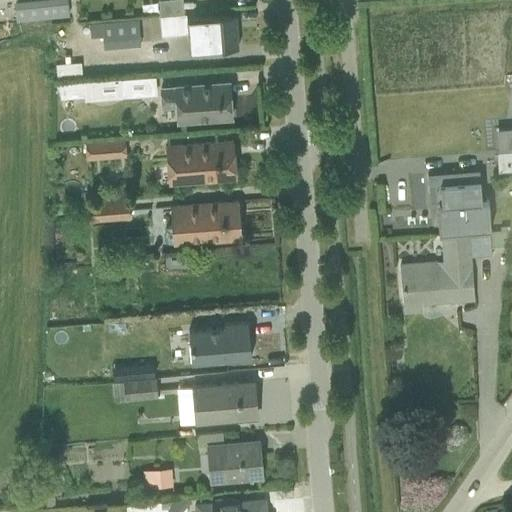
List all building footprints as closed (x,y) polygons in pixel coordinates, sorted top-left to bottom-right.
[(0,0),(1,14),(54,12),(54,0),(0,0)] [(159,16),(162,16),(183,14),(181,0),(160,0),(157,0),(159,16)] [(235,14),(192,18),(194,51),(237,48),(235,14)] [(159,16),(101,22),(102,40),(164,35),(162,16),(159,16)] [(55,54),(79,52),(77,24),(51,26),(55,54)] [(56,77),(81,75),(80,63),(55,64),(56,77)] [(83,100),(122,97),(120,78),(82,81),(83,100)] [(228,81),(159,86),(160,108),(174,107),(175,121),(230,118),(228,81)] [(85,160),(125,157),(124,138),(84,140),(85,160)] [(232,142),(165,147),(167,183),(235,178),(232,142)] [(496,173),(511,171),(511,151),(495,152),(496,173)] [(427,197),(426,171),(415,172),(416,197),(427,197)] [(442,223),(442,234),(490,231),(487,201),(483,201),(482,182),(476,182),(476,180),(473,177),(467,177),(464,181),(464,183),(438,185),(441,213),(436,213),(437,224),(442,223)] [(48,204),(49,215),(89,212),(90,222),(129,219),(128,198),(48,204)] [(170,207),(172,243),(240,237),(237,201),(170,207)] [(509,247),(511,230),(490,231),(442,234),(439,235),(441,261),(399,264),(403,312),(420,310),(420,300),(472,296),(469,256),(490,254),(490,249),(509,247)] [(139,269),(139,250),(119,251),(119,270),(139,269)] [(250,357),(247,321),(223,323),(223,328),(187,331),(190,362),(250,357)] [(112,401),(157,397),(155,378),(111,383),(112,401)] [(252,381),(175,388),(177,423),(255,417),(253,387),(252,381)] [(101,423),(111,422),(107,383),(97,384),(101,423)] [(197,435),(222,432),(221,424),(190,427),(191,435),(197,435)] [(198,449),(205,448),(208,481),(260,476),(257,441),(223,443),(222,432),(197,435),(198,449)] [(143,489),(165,488),(163,469),(142,471),(143,489)] [(166,510),(165,511),(182,511),(191,502),(184,498),(159,500),(160,510),(166,510)] [(263,511),(262,500),(214,504),(213,501),(193,503),(194,509),(192,509),(192,511),(263,511)]
